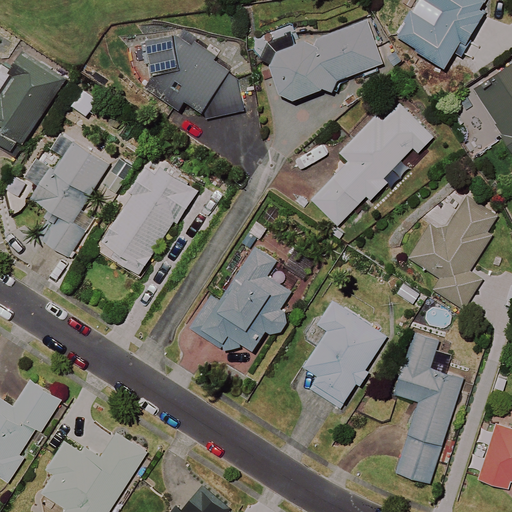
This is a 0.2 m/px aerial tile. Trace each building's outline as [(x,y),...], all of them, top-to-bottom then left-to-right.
[(490,0),(426,0),(446,11),(437,27),(413,13),(399,39),(449,67),(465,39),(468,41),(490,0)] [(387,62),(371,20),(270,56),(287,103),(339,84),(338,80),(387,62)] [(186,39),(175,31),(149,39),(156,59),(154,60),(159,73),(150,87),(183,110),(190,100),(215,117),(247,109),(244,90),(230,63),(200,42),(197,47),(186,39)] [(68,77),(25,52),(12,75),(16,77),(4,97),(0,94),(0,139),(23,153),(68,77)] [(511,68),(477,92),(511,145),(511,68)] [(436,137),(402,104),(384,122),(378,116),(343,152),(351,161),(314,199),(341,224),(370,194),(375,199),(390,183),(385,178),(415,147),(421,152),(436,137)] [(113,165),(76,141),(57,172),(51,169),(34,197),(52,208),(47,216),(57,222),(46,240),(70,256),(94,218),(83,211),(113,165)] [(200,188),(166,166),(160,175),(149,168),(134,192),(137,194),(107,242),(118,249),(114,255),(145,275),(200,188)] [(504,219),(470,196),(448,230),(435,222),(411,258),(442,279),(436,289),(466,308),(489,274),(474,264),(504,219)] [(278,262),(257,249),(223,303),(213,296),(193,328),(234,354),(243,340),(256,349),(269,328),(280,334),(292,316),(283,311),(295,292),(269,276),(278,262)] [(391,337),(335,301),(320,324),(330,330),(308,365),(322,374),(313,389),(344,409),(391,337)] [(443,341),(417,332),(396,393),(422,402),(398,471),(432,482),(469,375),(436,364),(443,341)] [(66,399),(34,379),(15,410),(0,400),(0,474),(12,482),(29,454),(25,452),(40,429),(45,432),(66,399)] [(511,407),(507,406),(502,419),(511,422),(511,407)] [(511,427),(498,423),(482,479),(509,487),(511,481),(511,427)] [(110,511),(149,452),(120,433),(102,461),(69,440),(50,470),(57,474),(45,492),(70,509),(68,511),(110,511)] [(232,511),(206,485),(178,511),(232,511)]
